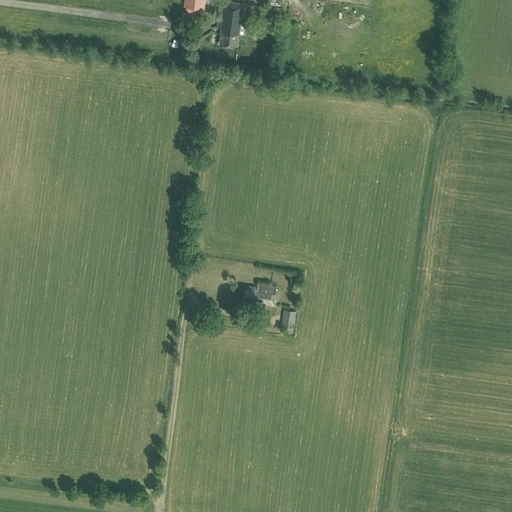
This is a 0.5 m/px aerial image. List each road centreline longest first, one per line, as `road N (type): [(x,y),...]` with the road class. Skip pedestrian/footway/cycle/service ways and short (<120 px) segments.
road 1 (track): [(160,511),(192,301)]
road 2 (track): [(177,22),(0,2)]
